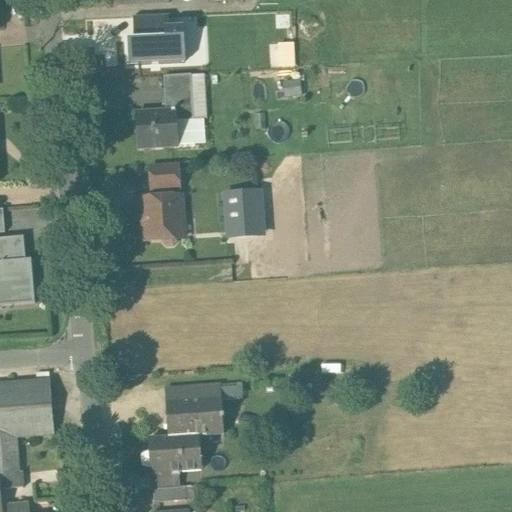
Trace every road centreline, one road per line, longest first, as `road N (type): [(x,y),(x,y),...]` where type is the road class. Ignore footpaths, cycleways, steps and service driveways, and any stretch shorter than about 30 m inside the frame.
road 1 (residential): [(50,0),(85,354)]
road 2 (residential): [(85,354),(100,511)]
